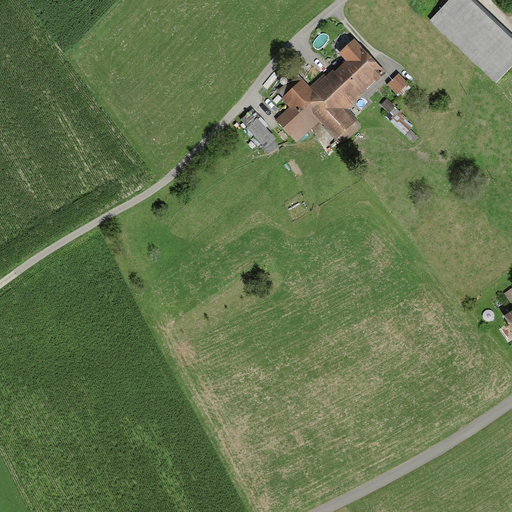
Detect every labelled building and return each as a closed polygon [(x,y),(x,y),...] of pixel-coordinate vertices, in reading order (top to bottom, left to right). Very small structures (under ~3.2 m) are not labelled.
[(511,39),(470,0),(448,0),(430,20),(496,83),(511,66),(511,39)] [(386,73),(354,38),(339,53),(346,61),(334,71),(333,70),(326,76),(324,74),(310,86),(298,73),(278,91),(283,96),(281,98),(290,107),(276,120),(297,143),(320,122),(341,145),(361,127),(360,126),(362,124),(349,109),(354,105),(353,103),(360,97),(358,96),(375,81),(376,82),(386,73)] [(399,73),(387,84),(400,98),(412,86),(399,73)] [(395,107),(387,98),(381,105),(389,113),(390,112),(395,107)] [(400,111),(395,107),(390,112),(393,115),(391,118),(392,119),(400,111)] [(258,119),(260,117),(253,108),(241,119),(247,127),(257,118),(258,119)] [(409,120),(400,111),(392,119),(390,121),(405,135),(410,129),(413,126),(408,121),(409,120)] [(258,119),(257,118),(247,127),(247,128),(262,145),(268,154),(279,147),(275,140),(276,139),(258,119)] [(419,138),(410,129),(405,135),(414,143),(419,138)]
